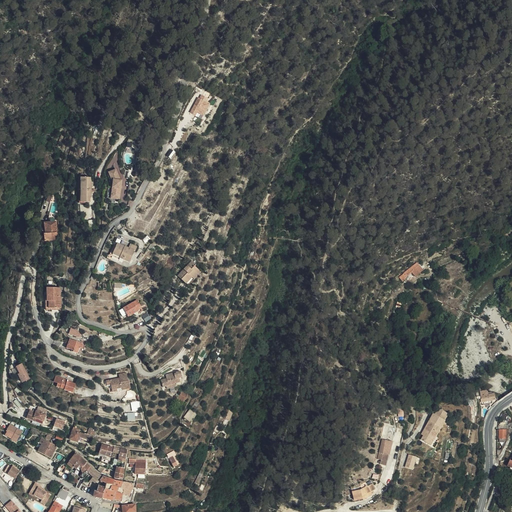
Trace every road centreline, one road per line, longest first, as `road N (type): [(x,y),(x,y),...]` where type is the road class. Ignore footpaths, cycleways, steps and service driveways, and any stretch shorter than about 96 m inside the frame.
road 1 (residential): [(0,407),(27,271),(43,337),(64,360),(113,366),(133,360),(148,339),(142,329),(83,321),(78,299),(106,233),(129,213),(162,154),(209,0)]
road 2 (unknown): [(184,81),(173,83),(95,168)]
road 3 (tertiary): [(479,511),(489,421),(511,397)]
